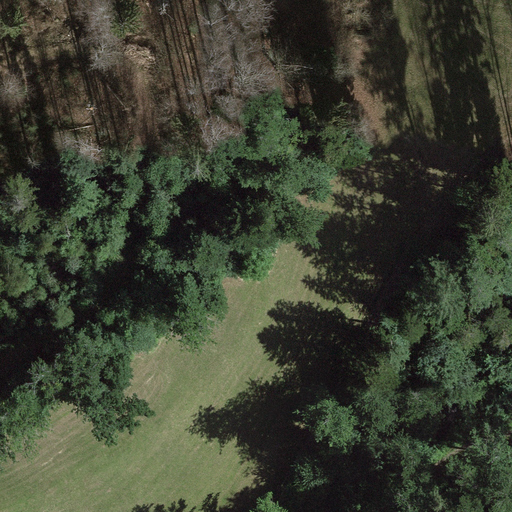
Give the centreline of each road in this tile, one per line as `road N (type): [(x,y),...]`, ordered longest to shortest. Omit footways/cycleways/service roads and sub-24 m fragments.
road 1 (track): [(0,355),(60,328),(114,288),(139,206),(147,138),(143,84),(123,65),(85,52),(37,57),(0,72)]
road 2 (track): [(378,511),(465,449),(511,442)]
